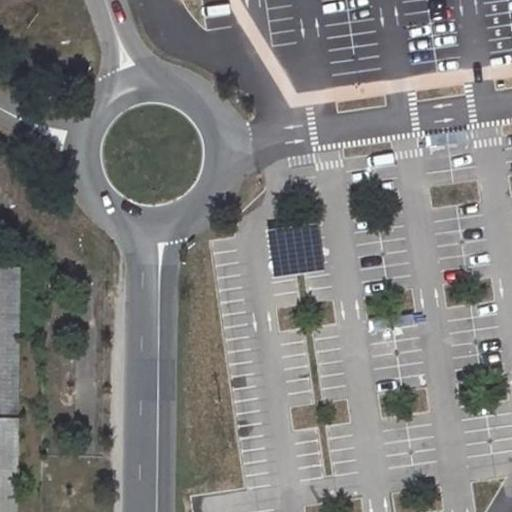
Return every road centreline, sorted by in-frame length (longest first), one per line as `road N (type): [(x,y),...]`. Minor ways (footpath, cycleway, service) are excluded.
road 1 (tertiary): [(151,511),(155,310)]
road 2 (tertiary): [(187,220),(217,192),(225,137),(205,102),(162,82)]
road 3 (tertiary): [(99,105),(82,140),(87,186),(133,225)]
